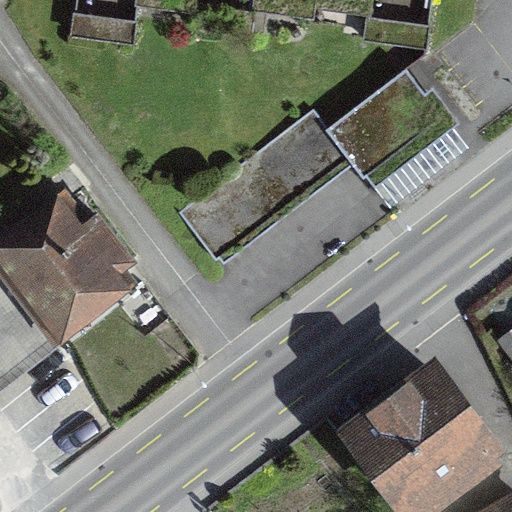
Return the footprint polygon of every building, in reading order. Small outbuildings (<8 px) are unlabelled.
[(347,157),(363,177),(443,116),(405,68),(328,127),(329,129),(328,130),(348,157),(347,157)] [(215,259),(347,157),(348,157),(328,130),(329,129),(328,127),(313,108),(179,211),(215,259)] [(81,224),(63,201),(0,249),(0,373),(122,279),(115,270),(131,258),(97,212),(81,224)] [(511,357),(511,327),(498,339),(511,357)] [(406,503),(487,443),(435,373),(354,433),(406,503)] [(511,511),(511,502),(494,511),(511,511)]
